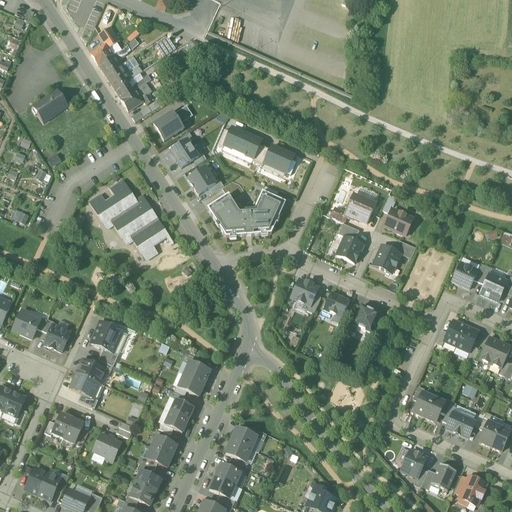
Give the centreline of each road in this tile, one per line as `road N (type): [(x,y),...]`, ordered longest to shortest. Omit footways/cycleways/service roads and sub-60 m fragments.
road 1 (track): [(511,174),(315,93),(164,19)]
road 2 (residential): [(40,0),(215,265)]
road 3 (residential): [(511,476),(387,422),(432,324)]
road 4 (residential): [(247,345),(275,367),(319,434),(388,511)]
road 5 (residential): [(247,345),(173,511)]
road 6 (residential): [(53,374),(0,497)]
